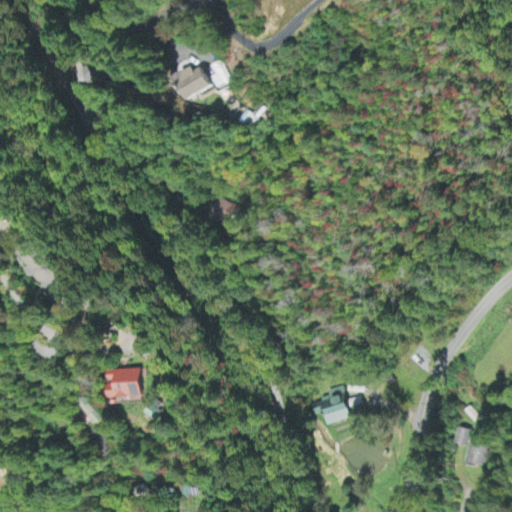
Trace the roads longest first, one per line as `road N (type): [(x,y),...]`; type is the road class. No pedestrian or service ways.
road 1 (residential): [(52,0),(67,25),(118,198),(139,228),(200,279),(270,376),(310,511)]
road 2 (residential): [(80,89),(108,49),(176,9),(200,7),(257,46),(272,43),(316,0)]
road 3 (residential): [(388,511),(442,355),(511,271)]
